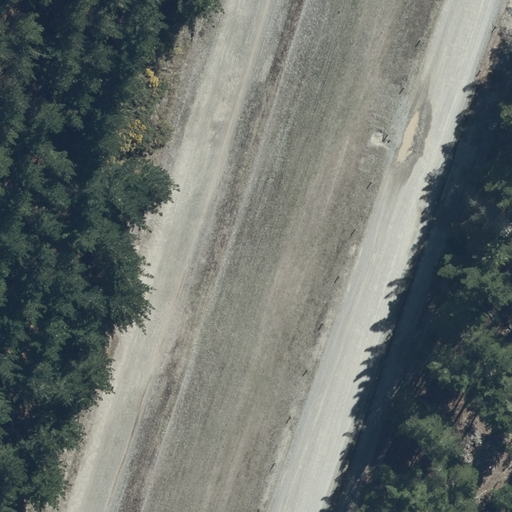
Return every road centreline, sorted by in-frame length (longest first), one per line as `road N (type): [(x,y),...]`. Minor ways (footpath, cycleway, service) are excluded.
road 1 (unclassified): [(290,511),(469,0)]
road 2 (track): [(76,511),(241,0)]
road 3 (track): [(511,23),(345,511)]
